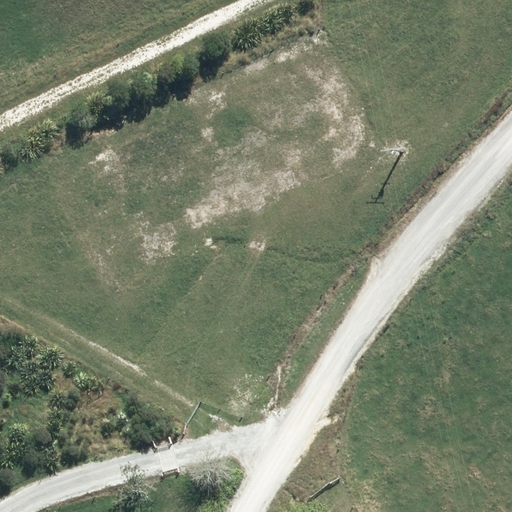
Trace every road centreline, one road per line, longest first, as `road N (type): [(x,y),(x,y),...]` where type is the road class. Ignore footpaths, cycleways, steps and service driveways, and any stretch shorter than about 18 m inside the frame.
road 1 (unclassified): [(511,146),(367,318),(248,511)]
road 2 (track): [(0,136),(252,0)]
